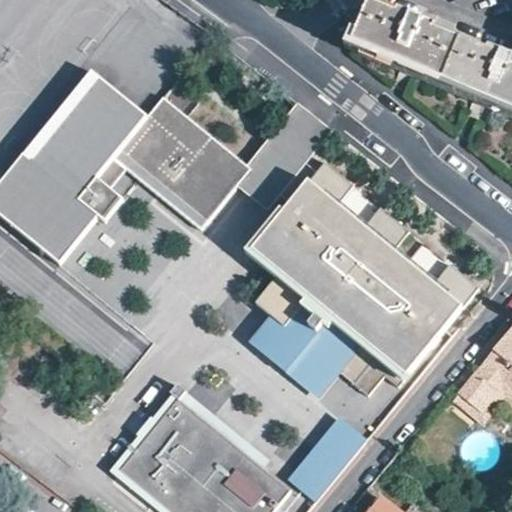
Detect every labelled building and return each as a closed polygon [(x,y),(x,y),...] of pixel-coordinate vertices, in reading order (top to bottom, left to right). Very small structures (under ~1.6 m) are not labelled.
[(511,58),(490,49),(488,54),(436,32),(437,28),(400,12),(398,16),(370,5),(354,46),(511,112),(511,58)] [(146,109),(91,64),(0,174),(0,227),(56,274),(139,176),(115,155),(146,109)] [(254,170),(160,92),(146,109),(115,155),(139,176),(204,230),(254,170)] [(486,278),(324,151),(246,249),(280,275),(260,300),(284,318),(300,299),(358,345),(337,372),(370,398),(386,378),(399,388),(486,278)] [(511,395),(511,330),(459,395),(483,414),(503,390),(511,395)] [(282,478),(174,386),(103,468),(154,511),(307,511),(314,504),(282,478)] [(483,414),(459,395),(454,402),(485,427),(507,400),(511,403),(511,395),(503,390),(483,414)] [(82,459),(13,407),(0,424),(0,443),(60,489),(82,459)] [(336,418),(282,478),(314,504),(368,442),(336,418)] [(425,511),(415,504),(407,511),(397,511),(379,498),(368,511),(425,511)]
